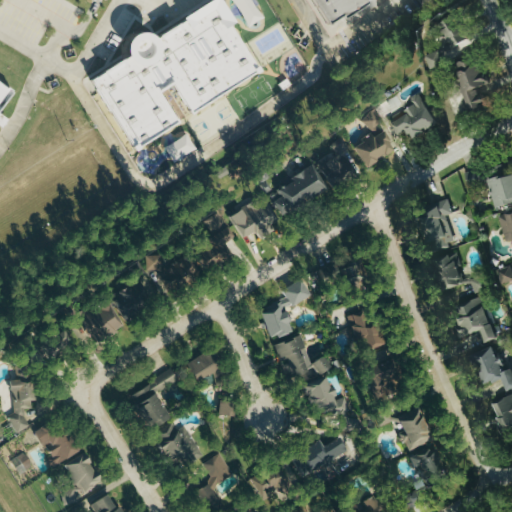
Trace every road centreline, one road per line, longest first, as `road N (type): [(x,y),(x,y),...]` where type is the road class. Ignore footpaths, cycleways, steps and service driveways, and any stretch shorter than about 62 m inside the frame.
road 1 (residential): [(511,126),(469,143),(83,392)]
road 2 (residential): [(374,204),(416,322),(492,489)]
road 3 (residential): [(83,392),(157,511)]
road 4 (residential): [(222,302),(267,427)]
